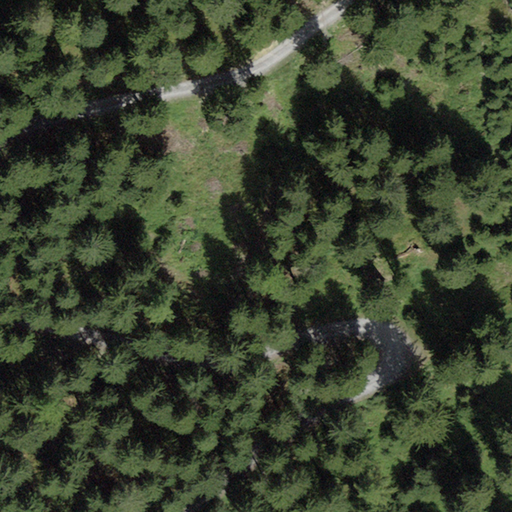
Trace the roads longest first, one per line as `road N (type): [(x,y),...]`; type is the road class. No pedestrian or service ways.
road 1 (track): [(200,511),(265,484),(384,401),(402,357),(390,331),(350,320),(221,319),(103,301),(0,299)]
road 2 (track): [(0,156),(47,150),(263,70),(371,0)]
